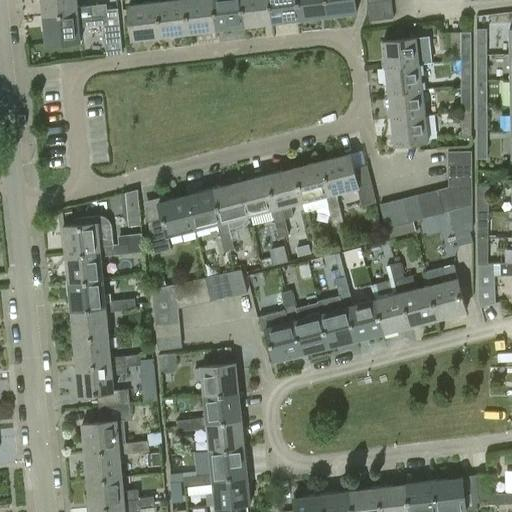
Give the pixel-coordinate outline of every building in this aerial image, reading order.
[(43,0),(45,16),(79,13),(79,8),(78,0),(43,0)] [(169,0),(163,1),(162,0),(152,0),(153,2),(158,1),(162,37),(190,33),(185,0),(169,0)] [(185,0),(190,33),(218,30),(214,0),(185,0)] [(214,0),(218,30),(246,27),(242,0),(214,0)] [(242,0),(246,27),(273,23),(270,0),(242,0)] [(270,0),(273,23),(302,20),(299,0),(270,0)] [(299,0),(302,20),(329,17),(326,0),(299,0)] [(326,0),(329,17),(357,13),(355,0),(326,0)] [(395,18),(392,0),(368,3),(370,21),(395,18)] [(133,40),(162,37),(158,1),(153,2),(129,5),(133,40)] [(108,5),(93,6),(94,16),(103,15),(109,15),(109,10),(108,5)] [(80,18),(94,16),(93,6),(79,8),(79,13),(45,16),(48,45),(82,42),(80,18)] [(477,28),(477,55),(487,55),(487,29),(477,28)] [(461,55),(461,59),(471,59),(471,32),(450,31),(450,55),(461,55)] [(387,68),(421,64),(418,38),(384,42),(387,68)] [(487,55),(477,55),(477,81),(487,81),(487,55)] [(471,59),(461,59),(461,85),(471,85),(471,59)] [(387,68),(390,93),(424,89),(421,64),(387,68)] [(477,81),(477,107),(487,107),(487,81),(477,81)] [(461,85),(461,112),(462,112),(462,111),(472,110),(471,85),(461,85)] [(390,93),(392,119),(426,115),(424,89),(390,93)] [(487,107),(477,107),(477,132),(488,132),(487,107)] [(462,112),(461,112),(462,135),(472,135),(472,110),(462,111),(462,112)] [(429,141),(426,115),(392,119),(395,145),(429,141)] [(93,138),(115,136),(114,129),(92,131),(93,138)] [(488,158),(488,132),(477,132),(477,158),(488,158)] [(332,195),(336,194),(359,188),(363,205),(376,202),(363,151),(324,161),(332,195)] [(448,151),(449,165),(474,164),(474,151),(448,151)] [(324,161),(296,168),(305,202),(327,196),(330,209),(340,207),(336,194),(332,195),(324,161)] [(474,164),(449,165),(449,177),(474,175),(474,164)] [(296,168),(269,175),(278,208),(283,207),(285,218),(294,216),(291,205),(305,202),(296,168)] [(269,175),(242,182),(250,216),(272,210),(276,223),(286,221),(285,218),(283,207),(278,208),(269,175)] [(474,175),(449,177),(449,186),(451,185),(457,209),(464,207),(474,204),(474,175)] [(242,182),(215,189),(224,222),(228,221),(230,228),(239,226),(240,225),(243,223),(245,221),(247,219),(249,217),(251,217),(250,216),(242,182)] [(451,185),(449,186),(440,188),(446,212),(450,210),(457,209),(451,185)] [(477,186),(477,213),(489,213),(489,185),(477,186)] [(440,188),(428,191),(434,215),(446,212),(440,188)] [(215,189),(187,196),(196,230),(218,224),(222,238),(232,235),(230,228),(228,221),(224,222),(215,189)] [(428,191),(416,194),(423,218),(434,215),(428,191)] [(416,194),(404,197),(410,221),(413,220),(423,218),(416,194)] [(168,237),(196,230),(187,196),(170,200),(169,196),(146,203),(150,223),(153,254),(172,249),(168,237)] [(404,197),(393,200),(399,224),(410,221),(404,197)] [(380,204),(386,227),(399,224),(393,200),(380,204)] [(344,222),(340,207),(330,209),(334,224),(344,222)] [(464,207),(457,209),(450,210),(460,248),(474,243),(464,207)] [(489,213),(477,213),(477,239),(489,238),(489,213)] [(140,214),(128,215),(129,225),(141,224),(140,214)] [(101,247),(115,245),(112,225),(112,224),(111,222),(109,220),(108,219),(107,218),(104,217),(103,217),(76,219),(76,225),(63,226),(66,255),(101,251),(101,247)] [(413,220),(410,221),(399,224),(386,227),(389,238),(415,230),(413,220)] [(290,235),(286,221),(276,223),(280,238),(290,235)] [(119,245),(115,245),(116,255),(131,254),(130,249),(143,248),(142,233),(118,235),(119,245)] [(235,249),(232,235),(222,238),(225,252),(231,250),(235,249)] [(489,238),(477,239),(478,264),(489,264),(489,238)] [(309,244),(296,247),(298,258),(312,255),(309,244)] [(66,255),(69,283),(104,280),(101,256),(116,255),(115,245),(101,247),(101,251),(66,255)] [(275,256),(263,259),(265,267),(276,264),(275,256)] [(372,284),(376,299),(385,333),(412,326),(403,292),(398,293),(395,279),(404,277),(401,263),(388,266),(391,279),(372,284)] [(511,263),(489,264),(478,264),(478,298),(481,306),(496,303),(494,275),(511,274),(511,263)] [(427,272),(430,285),(439,319),(466,312),(458,278),(448,280),(444,267),(427,272)] [(230,272),(236,296),(248,293),(242,270),(230,272)] [(230,272),(218,274),(224,298),(236,296),(230,272)] [(218,274),(206,277),(212,301),(224,298),(218,274)] [(414,274),(404,277),(395,279),(398,293),(403,292),(412,326),(439,319),(430,285),(418,288),(414,274)] [(157,287),(166,284),(164,275),(154,277),(157,287)] [(206,277),(194,280),(200,304),(212,301),(206,277)] [(336,279),(340,293),(350,291),(346,277),(336,279)] [(69,283),(71,311),(106,307),(106,302),(112,302),(111,293),(105,293),(104,280),(69,283)] [(194,280),(183,282),(189,307),(200,304),(194,280)] [(183,282),(171,285),(177,309),(178,309),(189,307),(183,282)] [(153,289),(156,326),(180,323),(178,309),(177,309),(171,285),(153,289)] [(282,293),(286,307),(296,305),(292,291),(282,293)] [(353,304),(350,291),(340,293),(340,295),(344,307),(349,305),(357,340),(385,333),(376,299),(353,304)] [(318,300),(322,313),(330,347),(357,340),(349,305),(344,307),(340,295),(318,300)] [(135,300),(121,301),(122,311),(136,310),(135,300)] [(71,311),(74,338),(109,335),(107,313),(122,311),(121,301),(112,302),(106,302),(106,307),(71,311)] [(299,318),(296,305),(286,307),(286,310),(289,321),(294,320),(303,354),(330,347),(322,313),(299,318)] [(275,361),(303,354),(294,320),(289,321),(286,310),(259,317),(267,347),(271,346),(275,361)] [(156,326),(157,338),(181,336),(180,323),(156,326)] [(74,338),(77,367),(111,363),(111,359),(109,335),(74,338)] [(182,347),(181,336),(157,338),(158,349),(182,347)] [(141,356),(126,357),(127,367),(142,365),(141,356)] [(99,408),(130,405),(128,390),(114,392),(113,374),(128,373),(127,367),(126,357),(111,359),(111,363),(77,367),(80,396),(98,394),(99,408)] [(205,395),(239,391),(236,363),(202,367),(202,369),(194,369),(195,380),(203,379),(205,395)] [(155,369),(140,370),(141,380),(155,378),(155,369)] [(207,418),(192,420),(193,430),(208,429),(208,423),(242,419),(239,391),(205,395),(207,418)] [(82,425),(85,453),(120,450),(119,444),(127,443),(124,421),(131,420),(130,405),(99,408),(101,423),(82,425)] [(208,429),(210,451),(245,447),(242,419),(208,423),(208,429)] [(178,432),(193,430),(192,420),(177,421),(178,432)] [(149,441),(134,442),(135,453),(150,451),(149,446),(163,445),(162,432),(148,433),(149,441)] [(85,453),(88,480),(122,477),(120,454),(135,453),(134,442),(127,443),(119,444),(120,450),(85,453)] [(213,474),(198,475),(199,486),(214,484),(213,479),(248,475),(245,447),(210,451),(213,474)] [(488,505),(504,504),(503,494),(491,494),(488,474),(476,475),(478,499),(488,499),(488,505)] [(198,475),(183,477),(184,487),(188,487),(199,486),(198,475)] [(248,475),(213,479),(214,484),(214,492),(216,507),(251,504),(248,475)] [(438,511),(458,511),(475,510),(476,505),(478,499),(476,475),(434,480),(438,511)] [(122,477),(88,480),(90,508),(125,505),(124,500),(139,499),(138,489),(123,490),(122,477)] [(438,511),(434,480),(407,484),(410,511),(438,511)] [(410,511),(407,484),(378,487),(381,511),(410,511)] [(381,511),(378,487),(351,490),(353,511),(381,511)] [(353,511),(351,490),(323,494),(324,511),(353,511)] [(511,493),(503,494),(504,504),(511,504),(511,493)] [(324,511),(323,494),(294,497),(296,510),(282,511),(324,511)] [(154,498),(139,499),(140,509),(155,507),(154,498)] [(155,511),(155,507),(140,509),(139,499),(124,500),(125,505),(90,508),(90,511),(155,511)]
